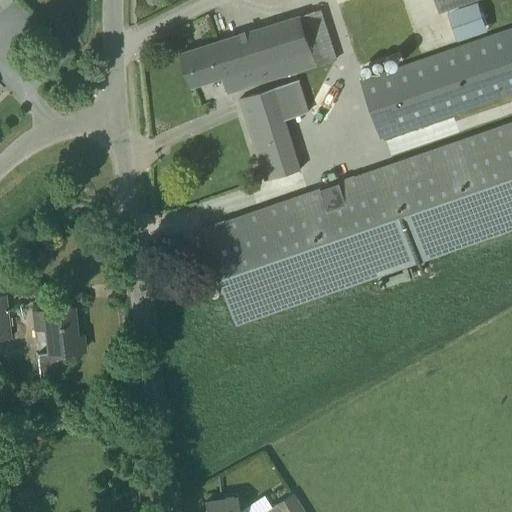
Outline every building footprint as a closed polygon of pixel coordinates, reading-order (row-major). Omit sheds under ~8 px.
[(435,0),(440,12),(476,0),(435,0)] [(191,87),(223,77),(228,93),(317,65),(300,15),(181,53),(191,87)] [(511,26),(360,79),(381,138),(511,92),(511,26)] [(285,119),(274,87),(240,98),(266,180),(300,169),(285,119)] [(511,122),(204,228),(237,323),(511,227),(511,122)] [(0,294),(0,338),(10,337),(5,294),(0,294)] [(43,310),(48,353),(38,354),(41,378),(65,376),(62,352),(84,349),(82,335),(76,336),(73,306),(43,310)] [(238,511),(236,496),(205,501),(206,511),(304,511),(293,493),(272,505),(261,511),(238,511)]
